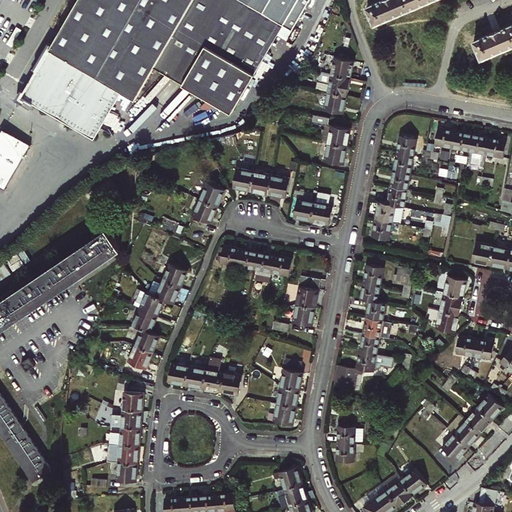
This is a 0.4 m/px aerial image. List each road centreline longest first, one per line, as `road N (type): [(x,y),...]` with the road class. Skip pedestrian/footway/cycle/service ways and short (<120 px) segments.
road 1 (residential): [(313,444),(347,244)]
road 2 (residential): [(347,244),(370,125),(384,104)]
road 3 (residential): [(229,440),(218,413),(172,408),(159,423),(157,456),(166,467)]
road 4 (residential): [(437,101),(456,25),(507,0)]
